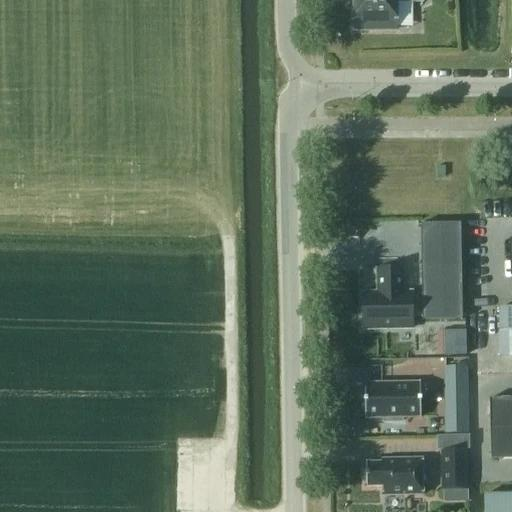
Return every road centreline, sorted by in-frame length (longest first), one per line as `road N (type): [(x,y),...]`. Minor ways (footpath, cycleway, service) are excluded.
road 1 (tertiary): [(294,511),(286,125),(301,85)]
road 2 (unclassified): [(301,85),(511,84)]
